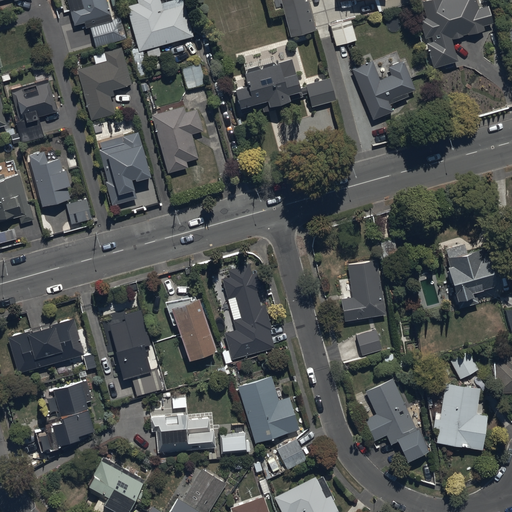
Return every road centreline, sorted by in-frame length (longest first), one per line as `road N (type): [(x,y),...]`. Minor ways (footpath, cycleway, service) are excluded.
road 1 (residential): [(274,209),(330,418),(350,457),(380,486),(437,510),(488,504),(511,488)]
road 2 (tertiary): [(0,285),(274,209)]
road 3 (tertiary): [(274,209),(511,143)]
